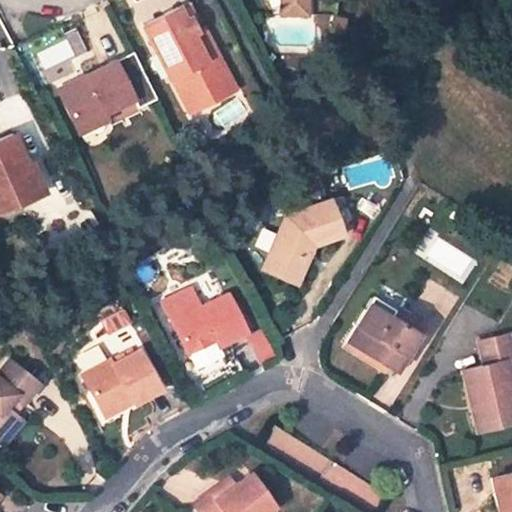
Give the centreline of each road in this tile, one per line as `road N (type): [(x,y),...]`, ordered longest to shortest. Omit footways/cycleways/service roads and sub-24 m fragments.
road 1 (residential): [(419,511),(410,445),(323,389),(288,378),(225,398),(154,441),(95,511)]
road 2 (unknown): [(404,132),(423,184),(306,381)]
